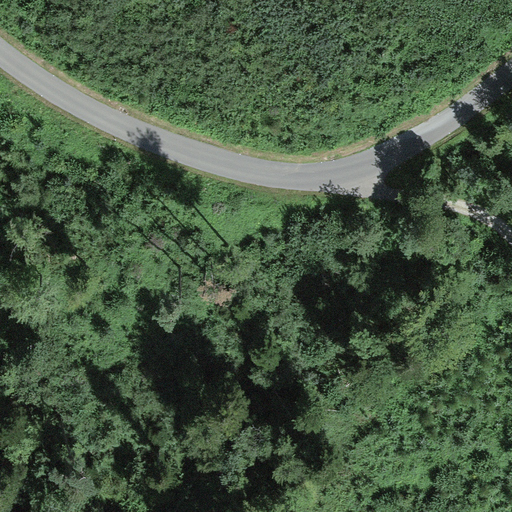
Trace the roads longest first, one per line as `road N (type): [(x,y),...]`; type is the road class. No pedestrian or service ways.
road 1 (tertiary): [(511,73),(400,147),(312,176),(260,171),(131,130),(0,51)]
road 2 (track): [(349,170),(373,191),(461,206),(511,239)]
